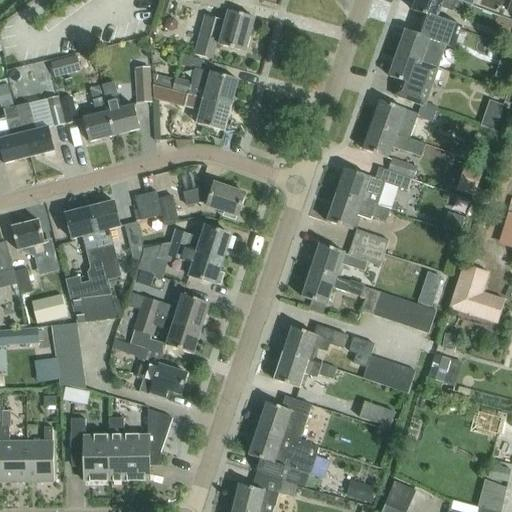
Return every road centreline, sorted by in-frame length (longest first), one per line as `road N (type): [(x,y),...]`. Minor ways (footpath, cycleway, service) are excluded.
road 1 (residential): [(193,511),(300,187)]
road 2 (residential): [(0,206),(180,159),(217,159),(300,187)]
road 3 (residential): [(300,187),(364,0)]
